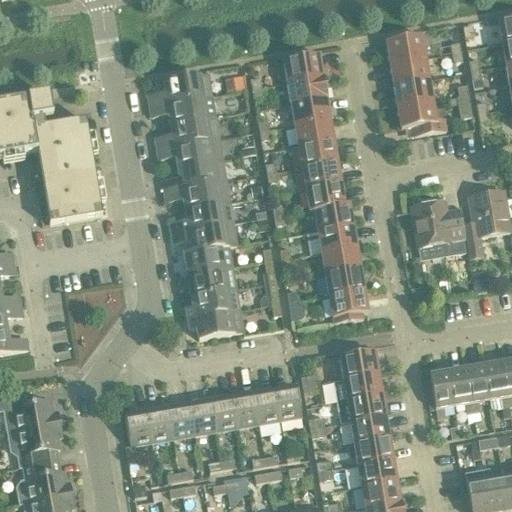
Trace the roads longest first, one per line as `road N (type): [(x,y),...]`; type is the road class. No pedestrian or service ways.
road 1 (residential): [(141,250),(96,0)]
road 2 (residential): [(88,394),(292,361)]
road 3 (residential): [(437,511),(405,343)]
road 4 (residential): [(405,343),(378,183)]
road 5 (residential): [(88,394),(141,326),(141,250)]
road 6 (residential): [(378,183),(351,42)]
road 7 (residential): [(511,158),(378,183)]
